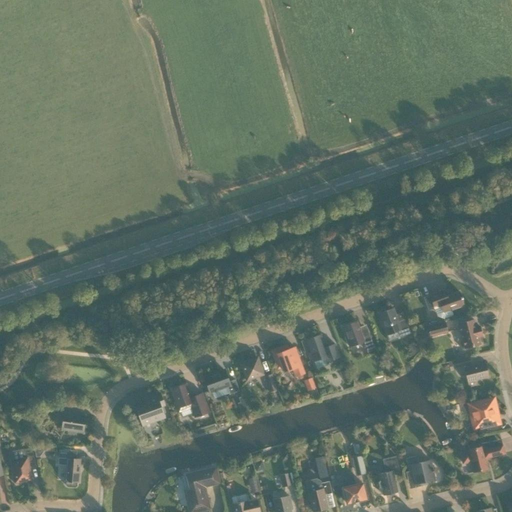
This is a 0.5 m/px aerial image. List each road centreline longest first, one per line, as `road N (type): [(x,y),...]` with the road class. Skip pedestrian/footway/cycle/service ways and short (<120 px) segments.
road 1 (residential): [(8,511),(92,510),(100,411),(117,388),(438,269),(461,272),(508,299)]
road 2 (primary): [(0,300),(511,127)]
road 3 (track): [(511,164),(236,255),(205,174),(178,175)]
road 4 (track): [(511,92),(211,190)]
